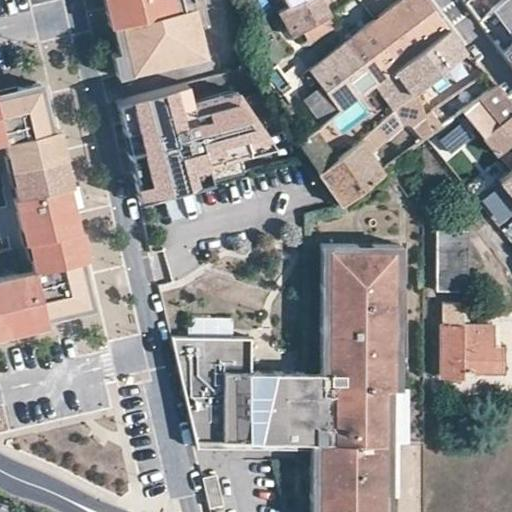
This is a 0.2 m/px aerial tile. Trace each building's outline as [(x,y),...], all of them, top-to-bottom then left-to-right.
[(114,0),(100,0),(103,11),(116,9),(114,0)] [(114,0),(116,9),(103,11),(106,23),(110,22),(116,50),(109,51),(114,75),(128,72),(128,70),(200,50),(193,19),(188,0),(114,0)] [(196,0),(188,0),(193,19),(200,18),(196,0)] [(328,13),(320,0),(295,0),(284,6),(275,11),(277,16),(289,36),(326,14),(328,13)] [(446,30),(423,0),(400,0),(374,20),(344,43),(373,82),(446,30)] [(501,0),(489,0),(473,15),(478,21),(495,7),(501,0)] [(511,0),(501,0),(495,7),(511,29),(511,0)] [(329,22),(326,14),(289,36),(294,44),(329,22)] [(373,82),(338,108),(360,141),(410,97),(460,50),(446,30),(373,82)] [(511,65),(511,42),(501,52),(511,65)] [(338,108),(373,82),(344,43),(307,70),(336,110),(338,108)] [(0,335),(45,325),(43,317),(50,316),(66,312),(90,306),(79,260),(87,258),(80,230),(77,230),(67,186),(70,185),(57,128),(49,129),(38,83),(15,89),(0,92),(0,137),(13,191),(10,192),(21,236),(24,236),(31,264),(0,271),(0,335)] [(183,83),(118,99),(124,120),(117,122),(138,199),(241,171),(238,158),(274,147),(236,92),(189,104),(183,83)] [(511,141),(511,107),(496,85),(460,112),(497,155),(503,163),(510,156),(504,148),(511,141)] [(314,121),(331,113),(320,90),(303,98),(314,121)] [(425,114),(410,97),(360,141),(369,154),(373,151),(377,142),(386,140),(403,126),(405,126),(407,125),(409,124),(411,126),(416,122),(422,117),(425,114)] [(111,100),(117,122),(124,120),(118,99),(111,100)] [(342,155),(360,141),(338,108),(336,110),(294,139),(305,156),(316,173),(342,155)] [(434,118),(428,111),(425,114),(422,117),(416,122),(421,128),(434,118)] [(441,126),(434,118),(421,128),(416,132),(422,140),(441,126)] [(453,156),(473,137),(460,122),(439,141),(453,156)] [(386,140),(377,142),(373,151),(386,140)] [(369,154),(360,141),(342,155),(316,173),(338,204),(381,172),(369,154)] [(511,173),(510,171),(499,181),(511,196),(511,173)] [(498,227),(511,217),(511,210),(499,193),(482,206),(498,227)] [(433,288),(465,289),(465,228),(433,228),(433,237),(433,288)] [(381,511),(381,440),(382,386),(390,386),(391,260),(399,260),(399,244),(377,243),(377,259),(363,259),(364,249),(355,249),(355,243),(326,243),(326,371),(318,371),(302,371),(249,370),(249,336),(170,336),(195,441),(310,441),(318,441),(317,511),(381,511)] [(326,371),(326,243),(318,243),(318,303),(318,371),(326,371)] [(377,259),(377,243),(370,243),(370,249),(364,249),(363,259),(377,259)] [(399,386),(399,260),(391,260),(390,386),(399,386)] [(490,343),(489,323),(460,322),(460,301),(442,300),(441,322),(437,323),(437,375),(458,376),(459,367),(497,367),(498,343),(490,343)] [(389,511),(390,440),(381,440),(381,511),(389,511)] [(317,511),(318,441),(310,441),(310,448),(309,511),(317,511)] [(225,505),(219,476),(204,479),(211,508),(225,505)]
